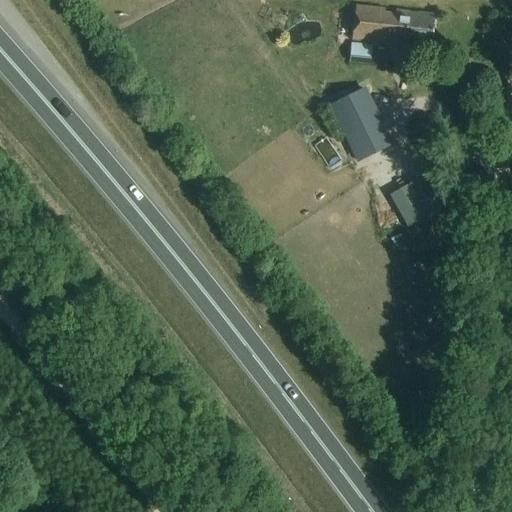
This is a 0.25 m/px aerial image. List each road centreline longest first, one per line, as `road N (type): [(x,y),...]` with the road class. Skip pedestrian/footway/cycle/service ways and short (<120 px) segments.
road 1 (trunk): [(369,511),(193,280),(0,51)]
road 2 (track): [(478,511),(465,473),(511,111)]
road 3 (track): [(159,511),(0,320)]
